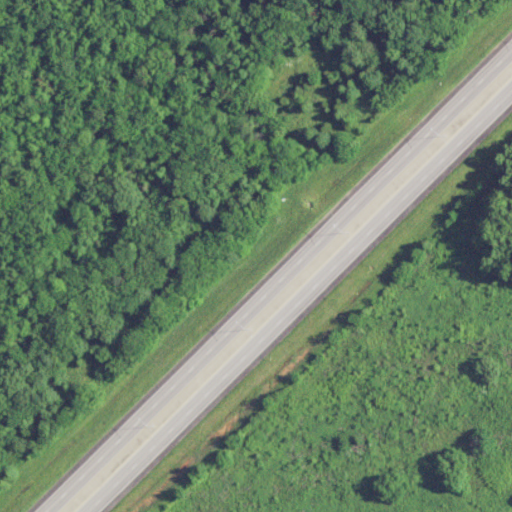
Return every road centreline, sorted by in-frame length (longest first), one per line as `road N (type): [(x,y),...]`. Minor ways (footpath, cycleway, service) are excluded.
road 1 (primary): [(511,47),(45,511)]
road 2 (primary): [(93,511),(511,96)]
